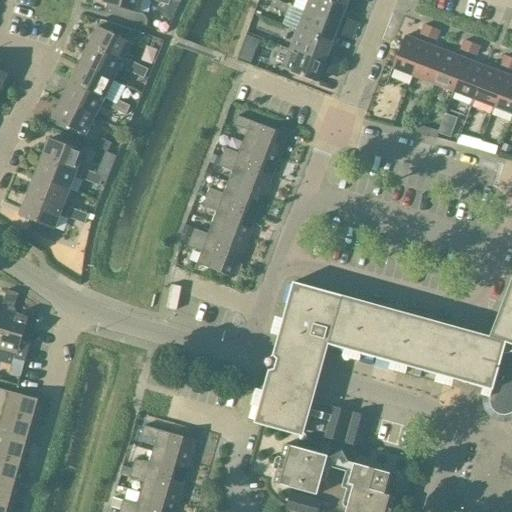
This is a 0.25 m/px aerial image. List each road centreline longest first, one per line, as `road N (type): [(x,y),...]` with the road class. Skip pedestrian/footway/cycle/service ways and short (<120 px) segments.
road 1 (residential): [(281,258),(473,311),(511,223)]
road 2 (residential): [(428,511),(444,448),(438,422),(413,404),(314,373)]
road 3 (residential): [(511,184),(331,137)]
road 4 (residential): [(247,355),(77,305)]
road 5 (residential): [(387,0),(331,137)]
road 6 (residential): [(0,154),(40,60),(0,44)]
road 7 (residential): [(331,137),(281,258)]
